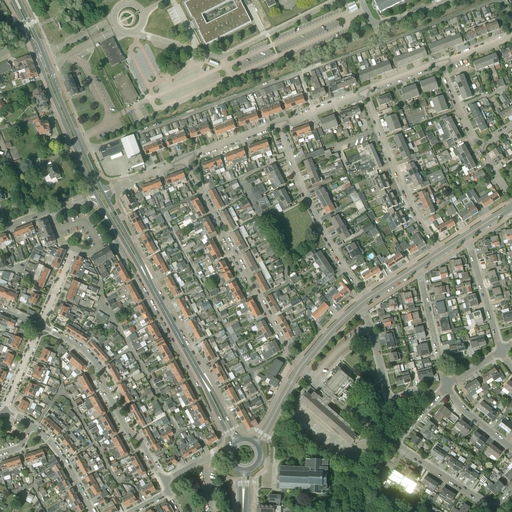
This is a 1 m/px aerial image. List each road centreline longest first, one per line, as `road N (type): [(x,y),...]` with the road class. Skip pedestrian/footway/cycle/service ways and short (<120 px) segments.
road 1 (unknown): [(201,192),(163,216),(248,368),(286,352)]
road 2 (residential): [(184,160),(286,352),(301,366)]
road 3 (residential): [(40,325),(89,355),(163,481)]
road 4 (unknown): [(258,300),(287,282),(239,181),(290,156)]
road 5 (residential): [(366,298),(314,214),(277,124)]
road 6 (residential): [(364,91),(410,203),(440,251)]
road 7 (secondary): [(40,63),(96,195)]
road 8 (secondary): [(102,192),(46,61)]
road 9 (residential): [(415,267),(446,387)]
road 10 (residential): [(501,350),(465,235)]
